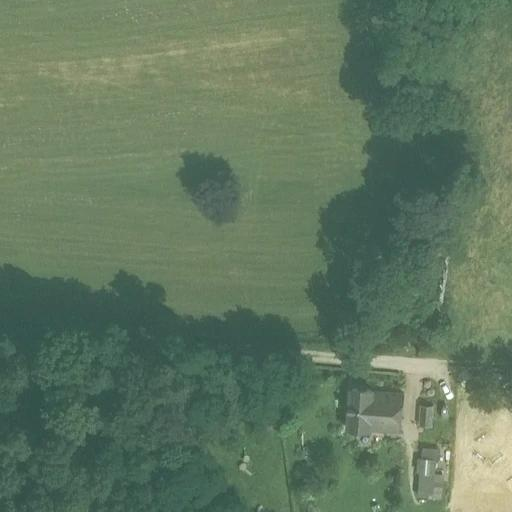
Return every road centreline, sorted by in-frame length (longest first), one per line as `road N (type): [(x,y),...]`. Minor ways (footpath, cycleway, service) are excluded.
road 1 (track): [(0,331),(329,355)]
road 2 (track): [(329,355),(511,367)]
